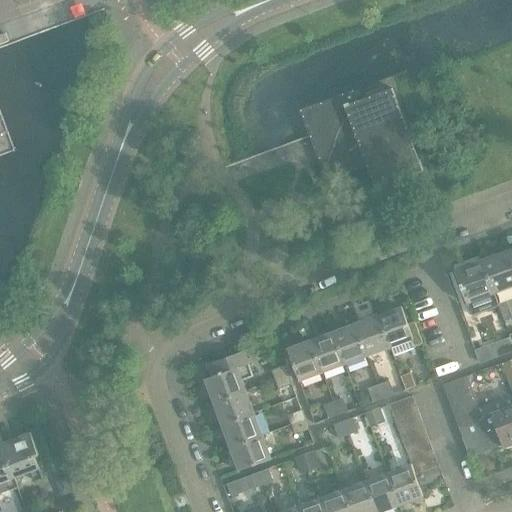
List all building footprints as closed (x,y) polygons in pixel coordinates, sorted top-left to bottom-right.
[(300,110),(309,135),(310,137),(314,136),(330,178),(367,164),(376,188),(423,170),(393,90),(358,103),(353,90),(300,110)] [(511,254),(511,251),(484,261),(496,295),(511,288),(511,254)] [(469,305),(496,295),(484,261),(456,271),(469,305)] [(511,319),(511,311),(509,303),(500,306),(507,322),(511,319)] [(379,315),(391,347),(394,355),(424,343),(416,321),(409,324),(402,306),(379,315)] [(487,329),(481,313),(473,316),(479,332),(487,329)] [(379,315),(356,324),(368,356),(391,347),(379,315)] [(334,332),(346,364),(368,356),(356,324),(334,332)] [(334,332),(312,340),(323,373),(346,364),(334,332)] [(300,381),(323,373),(312,340),(288,349),(300,381)] [(206,380),(214,403),(247,391),(243,381),(254,377),(245,352),(208,366),(212,378),(206,380)] [(273,371),(276,380),(290,375),(286,366),(273,371)] [(407,391),(416,387),(411,374),(402,377),(407,391)] [(276,380),(280,390),(293,385),(290,375),(276,380)] [(444,385),(448,397),(473,387),(468,376),(444,385)] [(384,399),(393,395),(388,382),(379,386),(384,399)] [(379,386),(370,389),(375,402),(384,399),(379,386)] [(473,387),(448,397),(452,407),(477,398),(473,387)] [(502,389),(482,393),(484,401),(504,397),(502,389)] [(214,403),(223,426),(255,414),(247,391),(214,403)] [(390,405),(394,416),(418,408),(414,396),(390,405)] [(481,409),(485,419),(494,416),(505,446),(506,448),(511,445),(511,396),(480,408),(481,409)] [(480,408),(477,398),(452,407),(456,418),(481,409),(480,408)] [(339,416),(348,412),(343,399),(334,403),(339,416)] [(334,403),(325,406),(330,419),(339,416),(334,403)] [(394,416),(398,428),(422,419),(418,408),(394,416)] [(481,409),(456,418),(460,430),(485,421),(485,419),(481,409)] [(381,423),(376,410),(367,414),(371,427),(381,423)] [(289,416),(293,425),(306,421),(302,411),(289,416)] [(223,426),(231,448),(263,436),(255,414),(223,426)] [(494,416),(485,419),(485,421),(460,430),(471,458),(505,446),(494,416)] [(354,419),(344,422),(349,435),(358,432),(354,419)] [(398,428),(403,440),(426,431),(422,419),(398,428)] [(293,425),(296,435),(309,430),(306,421),(293,425)] [(344,422),(335,426),(340,439),(349,435),(344,422)] [(403,440),(407,451),(430,442),(426,431),(403,440)] [(31,434),(6,443),(14,464),(10,466),(14,479),(31,473),(35,482),(43,479),(35,458),(40,456),(31,434)] [(272,459),(263,436),(231,448),(240,471),(272,459)] [(407,451),(411,463),(435,454),(430,442),(407,451)] [(18,488),(14,479),(10,466),(14,464),(6,443),(0,445),(0,483),(7,481),(10,491),(18,488)] [(321,466),(316,452),(305,456),(310,470),(321,466)] [(411,463),(412,464),(415,475),(439,467),(435,454),(411,463)] [(310,470),(305,456),(295,460),(300,474),(310,470)] [(423,497),(420,489),(415,475),(412,464),(389,473),(401,505),(423,497)] [(439,467),(415,475),(420,489),(444,480),(439,467)] [(276,483),(270,469),(260,472),(265,487),(276,483)] [(265,487),(260,472),(249,476),(255,491),(265,487)] [(377,511),(381,511),(401,505),(389,473),(366,481),(377,511)] [(351,511),(377,511),(366,481),(344,489),(351,511)] [(325,511),(351,511),(344,489),(321,498),(325,511)] [(300,511),(325,511),(321,498),(298,506),(300,511)]
